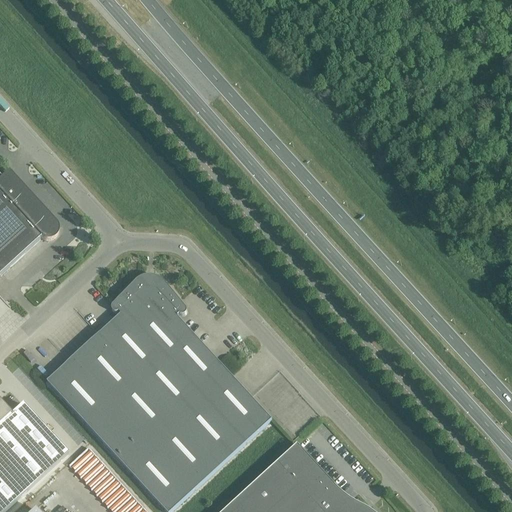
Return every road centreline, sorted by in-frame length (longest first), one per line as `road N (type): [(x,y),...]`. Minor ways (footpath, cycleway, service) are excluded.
road 1 (unclassified): [(511,501),(52,0)]
road 2 (trunk): [(105,0),(511,451)]
road 3 (trunk): [(511,404),(147,0)]
road 4 (unclassified): [(427,511),(190,251),(122,243)]
road 5 (unknown): [(40,320),(23,294),(66,260),(74,238),(15,163),(32,145)]
road 6 (unclassified): [(122,243),(0,109)]
road 7 (unclassified): [(122,243),(0,357)]
